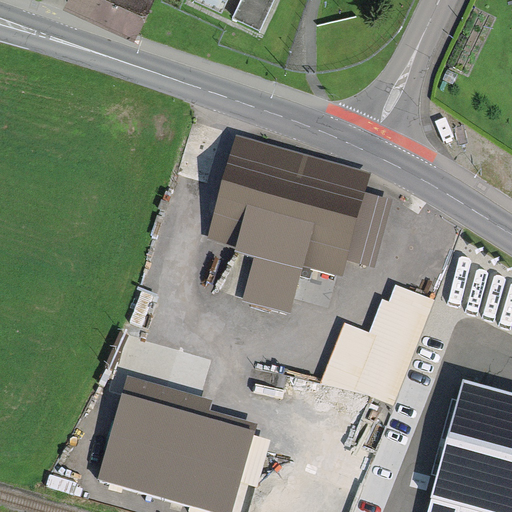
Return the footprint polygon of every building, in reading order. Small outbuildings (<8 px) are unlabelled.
[(70,0),(69,4),(135,34),(150,0),(70,0)] [(357,198),(234,164),(211,244),(335,278),(357,198)] [(324,384),(397,410),(435,302),(391,287),(374,336),(345,326),(324,384)] [(511,511),(511,395),(462,383),(428,511),(511,511)] [(133,464),(233,495),(254,426),(155,395),(133,464)]
